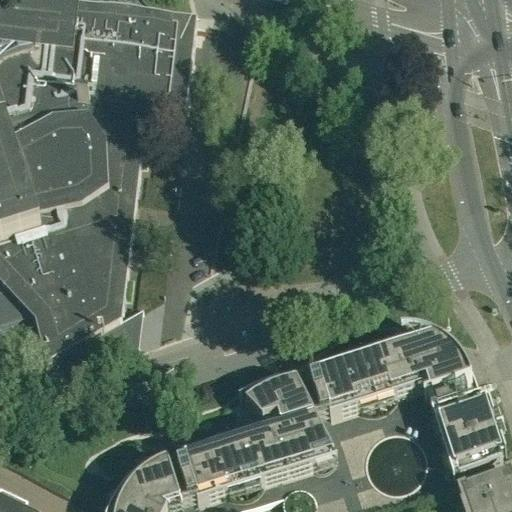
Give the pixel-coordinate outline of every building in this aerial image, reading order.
[(0,333),(31,324),(50,345),(47,370),(123,327),(148,116),(187,121),(198,28),(76,13),(76,14),(0,4),(0,333)] [(123,327),(47,370),(45,394),(137,363),(143,316),(123,327)] [(424,393),(424,394),(426,401),(428,406),(434,404),(433,400),(472,388),(471,383),(469,379),(467,375),(465,371),(462,367),(459,364),(456,360),(453,357),(449,354),(445,351),(441,349),(437,347),(433,345),(429,343),(424,342),(420,341),(415,340),(411,340),(406,339),(402,340),(402,341),(405,341),(408,349),(420,389),(422,394),(424,393)] [(394,408),(393,404),(424,394),(424,393),(422,394),(420,389),(408,349),(379,359),(378,355),(362,360),(361,358),(361,359),(378,413),(394,408)] [(309,382),(321,421),(331,417),(332,422),(330,423),(330,424),(361,414),(362,418),(378,413),(361,359),(360,359),(361,360),(345,365),(346,369),(316,379),(316,380),(309,382)] [(244,405),(239,408),(240,409),(240,408),(240,409),(242,408),(268,436),(274,434),(312,423),(314,422),(296,387),(295,388),(289,388),(284,389),(278,391),(272,393),(266,394),(261,397),(255,399),(250,402),(244,405)] [(455,487),(459,485),(503,471),(500,462),(505,460),(505,462),(507,461),(503,452),(507,451),(502,435),(504,435),(503,434),(502,434),(497,418),(493,419),(490,410),(489,410),(489,412),(485,413),(482,404),(469,408),(466,399),(435,408),(434,404),(428,406),(435,429),(430,431),(435,446),(440,445),(446,462),(441,464),(446,479),(451,478),(454,487),(455,487)] [(260,491),(316,473),(317,477),(338,470),(334,462),(316,427),(315,427),(275,439),(274,434),(268,436),(246,443),(244,440),(229,445),(228,443),(228,444),(244,494),(246,500),(262,495),(260,491)] [(212,450),(213,454),(183,464),(183,465),(185,464),(188,474),(178,477),(188,507),(185,508),(185,511),(191,511),(197,510),(198,511),(229,501),(230,505),(246,500),(244,494),(228,444),(227,444),(228,445),(212,450)] [(181,510),(168,468),(163,470),(158,472),(153,474),(148,477),(144,480),(139,483),(135,486),(131,490),(127,494),(124,498),(121,502),(118,506),(115,511),(113,511),(185,511),(185,508),(181,510)] [(511,511),(511,484),(508,485),(507,481),(502,487),(461,500),(464,511),(511,511)] [(0,511),(25,511),(1,500),(0,502),(0,511)]
